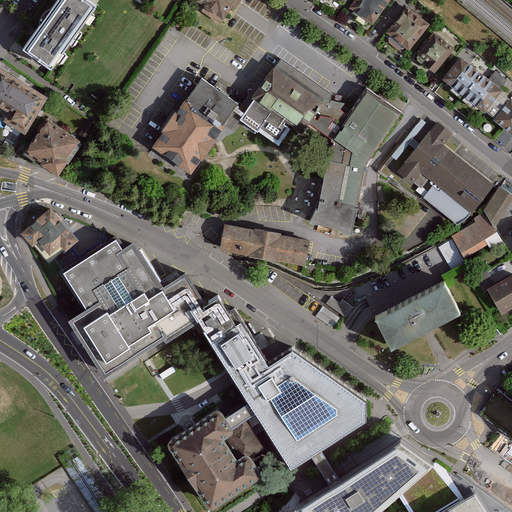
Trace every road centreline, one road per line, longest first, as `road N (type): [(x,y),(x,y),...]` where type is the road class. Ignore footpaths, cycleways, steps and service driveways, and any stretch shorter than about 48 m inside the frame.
road 1 (residential): [(52,191),(169,242),(358,367)]
road 2 (residential): [(511,170),(293,0)]
road 3 (primary): [(177,511),(30,292)]
road 4 (primary): [(0,340),(59,387),(148,511)]
